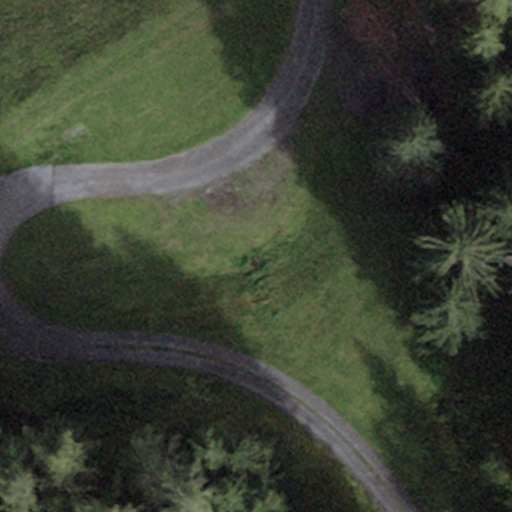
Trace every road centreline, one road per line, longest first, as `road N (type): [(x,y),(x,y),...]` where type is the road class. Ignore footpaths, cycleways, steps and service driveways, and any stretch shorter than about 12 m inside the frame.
road 1 (track): [(0,327),(61,354),(126,352),(242,378),(328,430),(401,511)]
road 2 (track): [(317,0),(312,46),(259,126),(184,172),(89,190),(0,219)]
